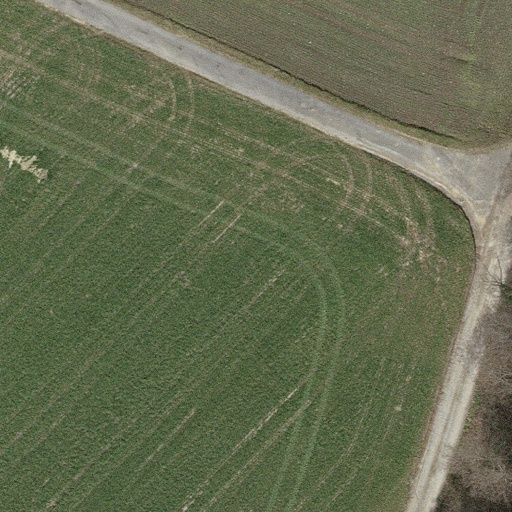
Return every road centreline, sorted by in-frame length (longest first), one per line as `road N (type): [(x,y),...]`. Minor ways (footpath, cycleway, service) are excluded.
road 1 (track): [(72,0),(505,205),(511,188)]
road 2 (track): [(505,205),(416,511)]
